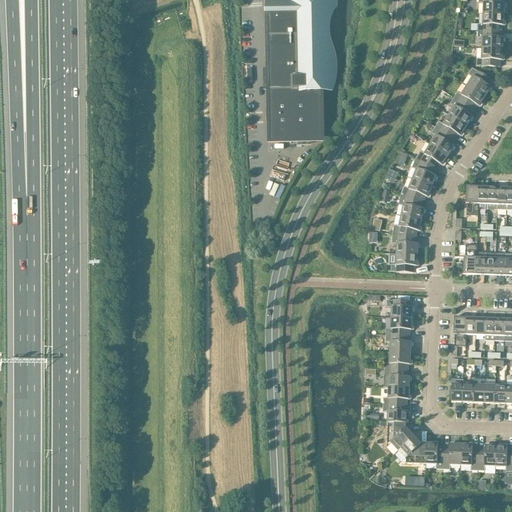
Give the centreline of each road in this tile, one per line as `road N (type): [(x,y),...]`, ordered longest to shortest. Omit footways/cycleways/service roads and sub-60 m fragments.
road 1 (motorway): [(64,511),(62,0)]
road 2 (secondary): [(279,511),(272,321),(281,267),(306,201),(384,72)]
road 3 (motorway): [(27,194),(27,511)]
road 4 (residential): [(435,292),(445,202),(511,91)]
road 5 (residential): [(511,427),(443,425),(429,407),(435,292)]
road 6 (motorway): [(11,0),(27,194)]
road 7 (motorway): [(30,0),(27,194)]
